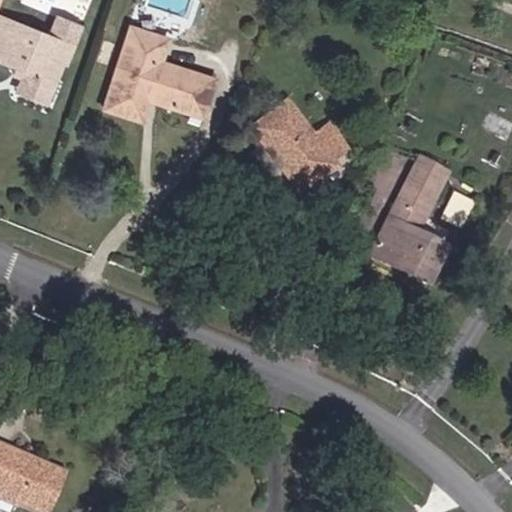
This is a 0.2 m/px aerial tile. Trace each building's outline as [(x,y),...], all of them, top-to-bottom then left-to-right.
[(43,102),(63,42),(0,20),(0,62),(31,74),(23,96),(43,102)] [(170,109),(187,70),(159,58),(164,42),(129,27),(97,109),(132,122),(142,97),(170,109)] [(170,109),(183,114),(199,75),(187,70),(170,109)] [(183,114),(194,119),(210,79),(199,75),(183,114)] [(342,109),(333,116),(306,82),(272,107),(317,163),(361,132),(342,109)] [(406,198),(432,210),(453,168),(426,156),(406,198)] [(441,217),(463,228),(476,199),(454,189),(441,217)] [(398,214),(424,226),(432,210),(406,198),(398,214)] [(440,275),(455,245),(423,231),(424,226),(398,214),(383,244),(440,275)] [(0,494),(36,511),(58,511),(72,483),(0,449),(0,494)]
